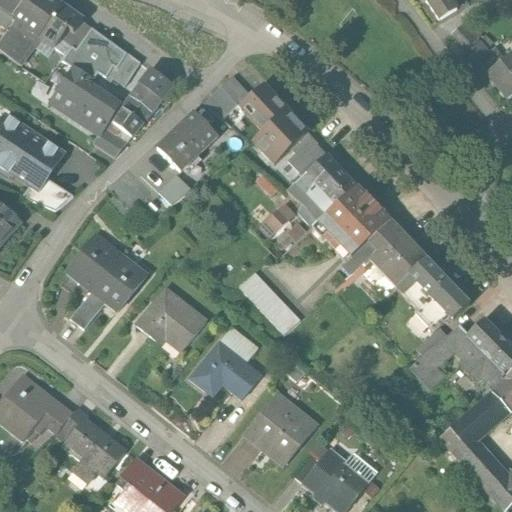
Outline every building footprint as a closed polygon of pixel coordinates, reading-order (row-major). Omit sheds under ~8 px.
[(61,10),(47,0),(1,0),(10,5),(0,18),(0,30),(7,35),(22,14),(45,32),(61,10)] [(0,0),(0,18),(10,5),(1,0),(0,0)] [(423,0),(438,22),(456,12),(447,0),(423,0)] [(61,10),(45,32),(42,38),(39,42),(54,51),(58,44),(66,33),(72,37),(81,24),(61,10)] [(7,35),(0,44),(0,55),(19,70),(39,42),(42,38),(45,32),(22,14),(7,35)] [(66,33),(58,44),(69,51),(70,49),(72,51),(76,54),(92,32),(81,24),(72,37),(66,33)] [(475,46),(460,29),(451,37),(462,48),(463,48),(480,68),(492,59),(478,44),(475,46)] [(126,57),(92,32),(76,54),(72,51),(62,65),(72,72),(92,85),(97,76),(106,82),(113,71),(117,73),(126,57)] [(39,42),(31,53),(45,62),(52,53),(63,60),(69,51),(58,44),(54,51),(39,42)] [(492,59),(480,68),(487,77),(503,63),(496,55),(492,59)] [(503,63),(487,77),(508,102),(511,98),(511,56),(503,63)] [(126,57),(117,73),(113,71),(106,82),(105,83),(111,86),(113,82),(124,90),(139,66),(126,57)] [(92,85),(72,72),(58,92),(50,105),(99,138),(100,139),(109,126),(120,109),(89,90),(92,85)] [(171,89),(150,75),(140,89),(161,102),(171,89)] [(252,102),(232,81),(221,92),(237,110),(238,109),(241,112),(252,102)] [(161,102),(140,89),(132,101),(151,115),(161,102)] [(252,102),(241,112),(264,137),(288,116),(264,90),(252,102)] [(237,110),(221,92),(203,109),(221,124),(237,110)] [(151,115),(132,101),(123,113),(142,126),(151,115)] [(142,126),(123,113),(112,128),(131,140),(142,126)] [(264,137),(255,147),(276,169),(292,154),(308,138),(288,116),(264,137)] [(5,117),(0,124),(0,176),(7,181),(10,176),(30,189),(38,195),(46,182),(63,156),(5,117)] [(195,117),(183,129),(172,140),(171,140),(157,153),(180,177),(218,141),(195,117)] [(92,147),(113,161),(131,140),(112,128),(109,126),(100,139),(99,138),(92,147)] [(308,138),(292,154),(296,158),(289,165),(304,181),(306,179),(327,158),(317,149),(318,148),(308,138)] [(327,158),(306,179),(312,185),(316,189),(319,193),(340,172),(327,158)] [(340,172),(319,193),(325,199),(331,205),(337,211),(358,191),(340,172)] [(178,178),(160,195),(174,210),(192,193),(178,178)] [(72,199),(46,182),(38,195),(30,189),(22,201),(55,215),(72,199)] [(314,192),(302,208),(310,214),(315,209),(325,199),(319,193),(316,189),(314,192)] [(314,232),(314,233),(323,243),(327,240),(341,254),(343,253),(382,216),(358,191),(337,211),(314,232)] [(325,199),(315,209),(318,213),(331,205),(325,199)] [(6,214),(0,209),(0,241),(7,234),(9,236),(19,225),(6,213),(6,214)] [(228,232),(237,227),(228,211),(219,216),(228,232)] [(382,216),(343,253),(352,262),(391,225),(382,216)] [(294,223),(285,231),(298,247),(314,233),(314,232),(300,217),(298,219),(294,223)] [(352,262),(344,269),(354,278),(365,268),(366,269),(374,262),(401,236),(391,225),(352,262)] [(401,236),(374,262),(401,289),(428,265),(401,236)] [(95,240),(67,274),(93,295),(121,260),(95,240)] [(121,260),(93,295),(108,306),(119,315),(147,281),(121,260)] [(470,309),(428,265),(401,289),(397,293),(417,315),(415,318),(433,338),(451,322),(454,325),(470,309)] [(300,326),(255,278),(239,293),(284,341),(300,326)] [(93,295),(71,322),(86,334),(108,306),(93,295)] [(166,295),(138,332),(164,351),(168,346),(183,358),(207,326),(166,295)] [(468,340),(453,354),(465,367),(460,372),(475,388),(481,383),(485,387),(487,385),(496,394),(505,387),(504,385),(511,377),(511,351),(484,324),(468,340)] [(460,330),(441,346),(450,357),(453,354),(468,340),(460,330)] [(441,346),(425,361),(436,373),(452,359),(450,357),(441,346)] [(220,349),(190,386),(205,398),(215,385),(241,406),(260,382),(220,349)] [(436,373),(425,361),(409,375),(430,398),(445,384),(436,373)] [(511,377),(504,385),(505,387),(496,394),(492,398),(509,417),(511,419),(511,377)] [(73,421),(23,381),(3,406),(41,437),(47,430),(59,439),(63,433),(73,421)] [(492,398),(459,427),(476,445),(509,417),(492,398)] [(317,432),(277,400),(243,442),(262,457),(266,452),(288,470),(317,432)] [(73,421),(63,433),(73,440),(85,425),(87,426),(88,424),(77,416),(73,421)] [(87,426),(85,425),(73,440),(64,451),(82,466),(74,476),(90,488),(99,478),(106,484),(125,458),(87,426)] [(476,445),(459,427),(440,443),(501,511),(509,511),(511,510),(511,484),(507,480),(476,445)] [(359,475),(333,455),(307,488),(321,499),(321,503),(328,509),(330,506),(336,511),(341,511),(355,511),(369,495),(375,488),(363,479),(365,477),(360,473),(359,475)] [(180,511),(187,504),(137,465),(117,491),(126,498),(119,507),(125,511),(180,511)] [(355,511),(369,511),(377,502),(369,495),(355,511)]
